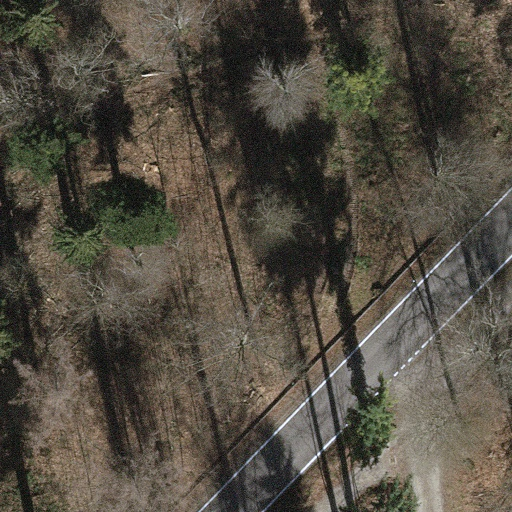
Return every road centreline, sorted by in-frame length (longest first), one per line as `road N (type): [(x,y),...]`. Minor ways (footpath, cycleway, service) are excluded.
road 1 (tertiary): [(511,223),(233,511)]
road 2 (track): [(424,511),(393,345)]
